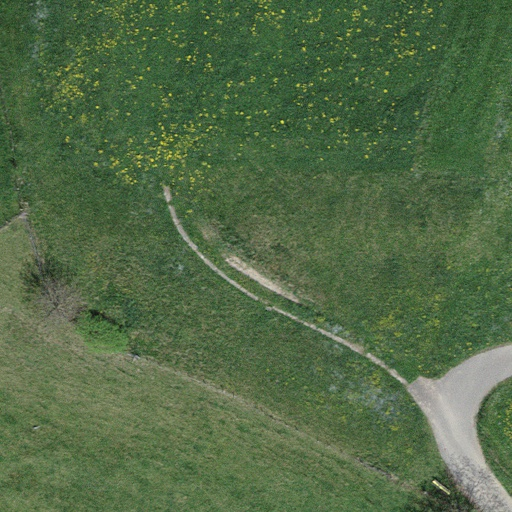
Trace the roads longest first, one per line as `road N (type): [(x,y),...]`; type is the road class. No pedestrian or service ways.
road 1 (track): [(457,406),(228,271),(193,234),(161,156)]
road 2 (track): [(511,360),(469,386),(455,419),(464,464),(502,511)]
